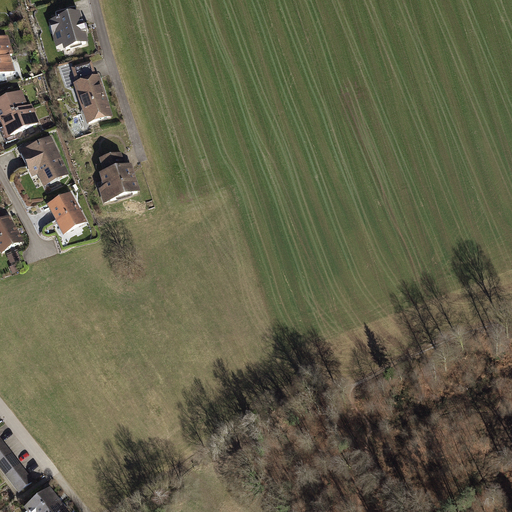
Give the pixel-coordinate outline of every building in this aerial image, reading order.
[(80,6),(52,15),(53,18),(50,19),(58,46),(64,44),(65,48),(90,41),(80,6)] [(9,37),(0,39),(0,58),(10,56),(14,55),(9,37)] [(0,58),(0,81),(8,79),(7,76),(15,73),(10,56),(0,58)] [(92,62),(74,67),(79,82),(75,83),(88,124),(114,116),(101,75),(96,76),(92,62)] [(22,92),(0,100),(0,120),(0,121),(29,109),(22,92)] [(29,109),(0,121),(7,138),(40,124),(33,107),(29,109)] [(52,138),(21,153),(33,178),(39,175),(45,188),(70,176),(52,138)] [(104,169),(101,170),(105,184),(99,186),(104,200),(141,188),(132,160),(127,162),(123,150),(100,157),(104,169)] [(73,193),(51,206),(67,235),(89,223),(73,193)] [(0,253),(2,256),(25,243),(10,217),(6,220),(3,214),(0,215),(0,253)] [(0,438),(0,467),(19,492),(33,480),(0,438)] [(25,509),(27,511),(51,511),(62,503),(51,489),(25,509)] [(51,511),(69,511),(62,503),(51,511)]
